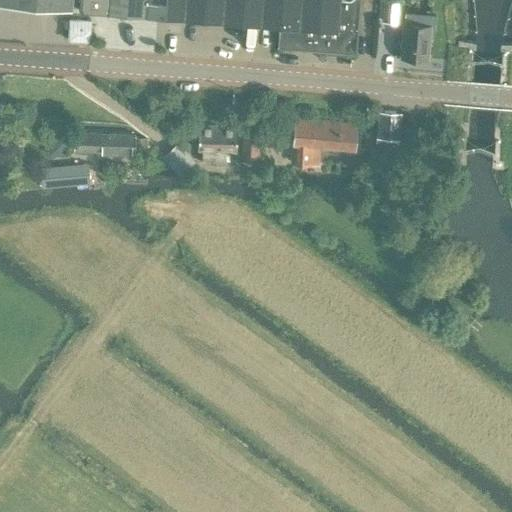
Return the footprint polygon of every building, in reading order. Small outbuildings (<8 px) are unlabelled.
[(0,0),(0,2),(71,8),(71,0),(0,0)] [(79,0),(79,10),(166,17),(182,18),(274,25),(279,26),(277,47),(287,48),(296,48),(300,49),(328,51),(341,52),(356,53),(360,0),(79,0)] [(70,19),(69,39),(89,41),(90,21),(70,19)] [(403,22),(400,57),(427,59),(430,24),(403,22)] [(376,131),(398,134),(400,111),(378,109),(376,131)] [(292,142),(293,143),(292,161),(318,163),(320,145),(355,148),(357,121),(294,116),(292,142)] [(198,147),(203,148),(202,161),(225,162),(226,149),(237,149),(238,124),(199,122),(198,147)] [(242,159),(256,159),(257,127),(244,126),(242,159)] [(130,154),(147,155),(147,137),(135,136),(135,134),(73,132),(73,149),(130,150),(130,154)] [(178,144),(167,154),(175,163),(171,167),(179,176),(180,175),(195,161),(195,160),(182,146),(179,143),(178,144)] [(42,164),(44,183),(88,179),(87,160),(42,164)]
